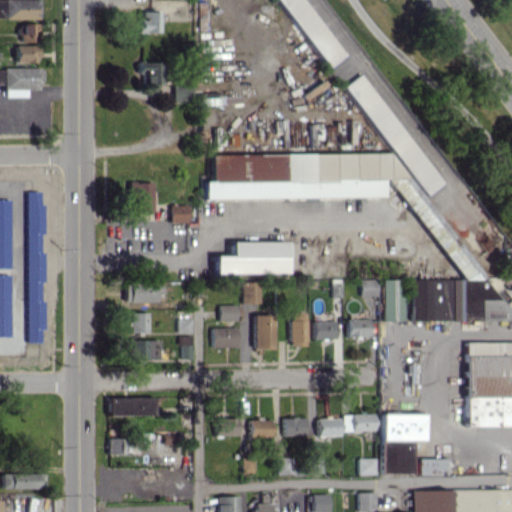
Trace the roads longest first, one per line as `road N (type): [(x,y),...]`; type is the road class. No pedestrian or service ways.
road 1 (tertiary): [(77,0),(78,511)]
road 2 (residential): [(0,380),(370,376)]
